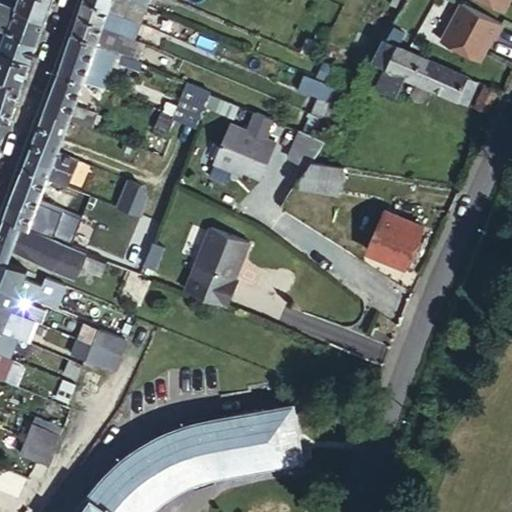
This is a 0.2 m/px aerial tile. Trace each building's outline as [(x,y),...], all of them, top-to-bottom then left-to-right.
[(1,0),(0,4),(0,27),(8,31),(18,6),(2,0),(1,0)] [(19,0),(18,6),(45,18),(51,0),(19,0)] [(82,0),(81,5),(107,15),(112,0),(82,0)] [(130,24),(143,30),(150,12),(121,0),(112,0),(107,15),(130,24)] [(121,0),(150,12),(151,13),(154,7),(153,6),(141,1),(140,0),(121,0)] [(458,0),(438,41),(481,62),(511,0),(458,0)] [(81,5),(75,20),(101,30),(107,15),(81,5)] [(37,43),(45,18),(18,6),(8,31),(37,43)] [(124,40),(130,24),(107,15),(101,30),(124,40)] [(75,20),(70,36),(119,56),(134,62),(137,53),(124,48),(127,41),(124,40),(101,30),(75,20)] [(124,40),(127,41),(137,45),(143,30),(130,24),(124,40)] [(30,61),(37,43),(8,31),(1,49),(30,61)] [(119,56),(70,36),(56,76),(83,86),(92,61),(113,70),(119,56)] [(387,67),(406,76),(466,105),(476,83),(386,39),(374,61),(387,67)] [(137,63),(144,48),(137,45),(127,41),(124,48),(137,53),(134,62),(137,63)] [(30,61),(1,49),(0,51),(0,74),(22,83),(30,61)] [(92,61),(83,86),(104,94),(113,70),(92,61)] [(165,75),(143,65),(134,87),(157,96),(165,75)] [(406,76),(387,67),(379,85),(397,94),(406,76)] [(0,96),(15,103),(22,83),(0,74),(0,96)] [(83,86),(56,76),(43,114),(68,124),(74,110),(83,86)] [(174,119),(196,127),(209,89),(187,81),(174,119)] [(498,94),(485,88),(474,109),(487,115),(498,94)] [(0,118),(7,122),(15,103),(0,96),(0,118)] [(314,117),(338,127),(346,114),(341,112),(339,115),(331,112),(333,109),(319,103),(314,117)] [(88,115),(74,110),(68,124),(83,130),(88,115)] [(68,124),(43,114),(37,129),(43,135),(61,143),(68,124)] [(307,138),(328,147),(338,127),(314,117),(306,137),(307,138)] [(275,147),(230,127),(213,165),(231,174),(233,169),(259,181),(275,147)] [(37,129),(29,149),(34,146),(56,155),(61,143),(43,135),(37,129)] [(296,164),(316,172),(317,170),(328,147),(307,138),(296,164)] [(29,149),(21,171),(46,181),(65,188),(75,163),(56,155),(34,146),(29,149)] [(346,173),(317,170),(316,172),(306,192),(343,197),(346,173)] [(21,171),(5,218),(23,226),(84,254),(90,240),(46,221),(46,222),(38,219),(41,212),(35,209),(46,181),(21,171)] [(115,208),(140,218),(146,202),(139,189),(125,183),(115,208)] [(422,225),(385,210),(367,252),(403,268),(422,225)] [(5,218),(0,231),(0,259),(8,263),(13,250),(23,226),(5,218)] [(100,278),(105,264),(95,260),(84,254),(23,226),(13,250),(25,256),(56,271),(77,280),(80,270),(100,278)] [(252,244),(214,229),(198,268),(189,293),(218,305),(228,279),(237,283),(252,244)] [(107,236),(102,245),(101,248),(113,254),(138,267),(145,254),(107,236)] [(84,254),(95,260),(101,248),(102,245),(90,240),(84,254)] [(95,260),(105,264),(108,265),(113,254),(101,248),(95,260)] [(8,263),(0,259),(0,283),(19,292),(23,294),(58,308),(60,309),(68,289),(27,272),(8,263)] [(19,292),(0,283),(0,304),(12,310),(19,292)] [(35,321),(12,310),(0,304),(0,330),(3,332),(21,341),(26,343),(35,321)] [(79,340),(92,346),(98,333),(84,327),(79,340)] [(13,360),(21,341),(3,332),(0,338),(0,354),(12,360),(13,360)] [(125,344),(98,333),(92,346),(119,357),(125,344)] [(86,363),(92,346),(79,340),(72,357),(86,363)] [(119,357),(92,346),(86,363),(113,374),(119,357)] [(0,382),(5,385),(10,372),(15,361),(13,360),(12,360),(0,354),(0,382)] [(79,383),(83,369),(72,364),(66,377),(79,383)] [(76,388),(62,382),(55,401),(69,407),(76,388)] [(153,511),(155,510),(171,497),(183,489),(199,480),(205,477),(211,477),(229,473),(302,461),(293,407),(212,419),(190,425),(185,426),(167,432),(160,437),(147,444),(135,453),(121,465),(104,479),(88,496),(74,511),(153,511)] [(25,442),(53,454),(59,439),(32,427),(25,442)] [(19,458),(47,470),(53,454),(25,442),(19,458)]
